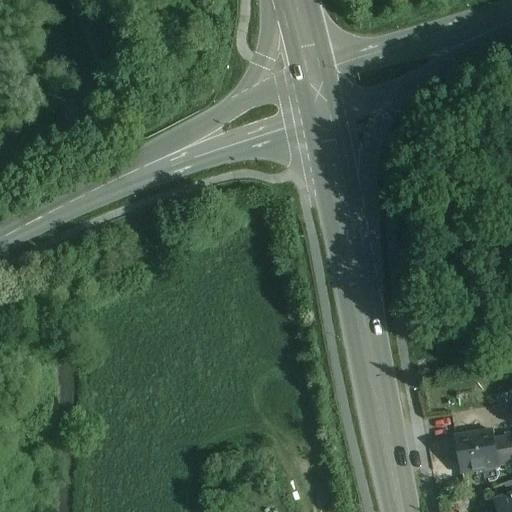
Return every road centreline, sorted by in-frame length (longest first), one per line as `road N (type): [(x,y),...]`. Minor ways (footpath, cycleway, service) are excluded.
road 1 (secondary): [(402,511),(353,262)]
road 2 (secondary): [(353,262),(374,132),(390,105),(426,76)]
road 3 (tertiary): [(511,14),(310,72)]
road 4 (tertiary): [(139,171),(323,120)]
road 5 (tertiary): [(0,243),(139,171)]
road 6 (secondary): [(353,262),(323,120)]
road 7 (secondary): [(273,0),(264,61),(228,118)]
